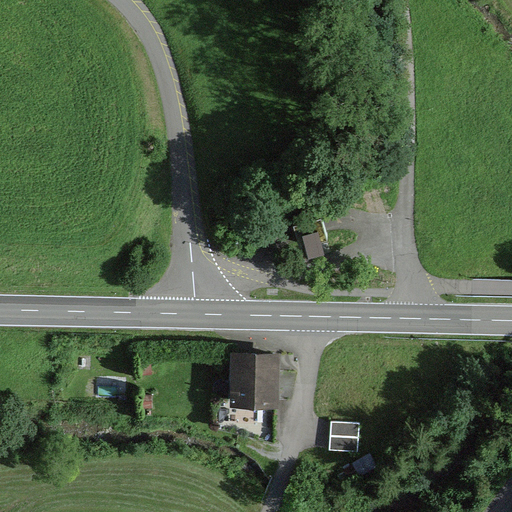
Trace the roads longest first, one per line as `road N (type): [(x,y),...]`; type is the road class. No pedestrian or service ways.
road 1 (unclassified): [(114,0),(154,51),(168,95),(190,239),(191,314)]
road 2 (residential): [(409,315),(402,0)]
road 3 (primary): [(409,315),(191,314)]
road 4 (track): [(271,511),(301,401),(304,314)]
road 5 (primary): [(191,314),(0,309)]
